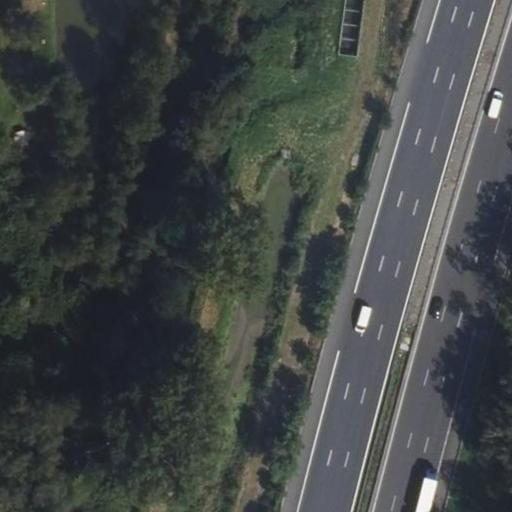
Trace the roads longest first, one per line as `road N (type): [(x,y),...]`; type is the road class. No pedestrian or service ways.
road 1 (motorway): [(469,0),(329,511)]
road 2 (motorway): [(406,511),(511,111)]
